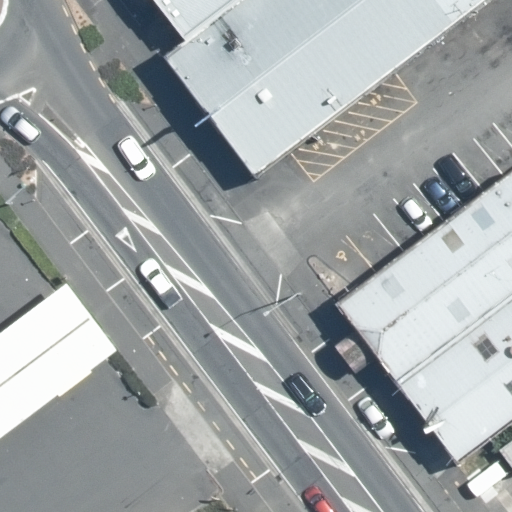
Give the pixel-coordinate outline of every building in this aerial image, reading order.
[(220,158),(288,107),(207,0),(185,0),(154,24),(131,41),(220,158)] [(135,0),(154,24),(185,0),(135,0)] [(207,0),(288,107),(430,0),(207,0)] [(511,195),(480,154),(304,288),(421,440),(511,371),(511,195)] [(43,260),(0,290),(0,402),(96,334),(43,260)] [(511,442),(499,451),(511,471),(511,442)] [(238,511),(222,491),(195,511),(238,511)]
